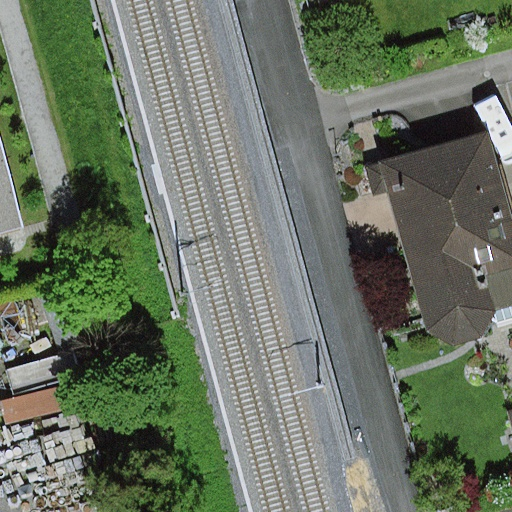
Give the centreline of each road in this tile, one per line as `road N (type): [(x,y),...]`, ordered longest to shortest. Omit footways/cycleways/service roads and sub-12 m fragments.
road 1 (residential): [(304,124),(404,511)]
road 2 (residential): [(304,124),(511,69)]
road 3 (residential): [(270,0),(304,124)]
